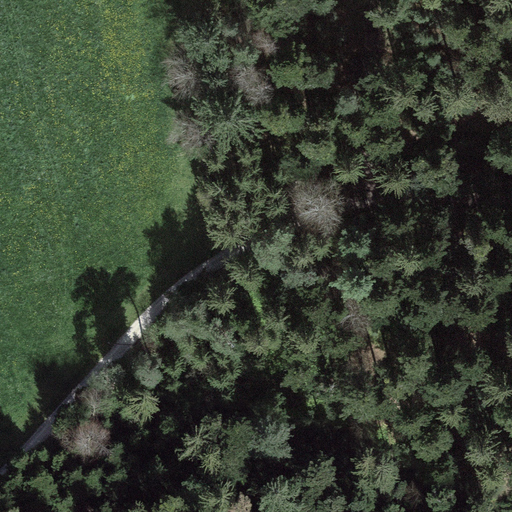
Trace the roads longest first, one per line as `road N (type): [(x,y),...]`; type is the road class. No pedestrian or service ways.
road 1 (track): [(511,206),(378,203),(291,221),(173,290),(0,476)]
road 2 (track): [(378,203),(373,0)]
